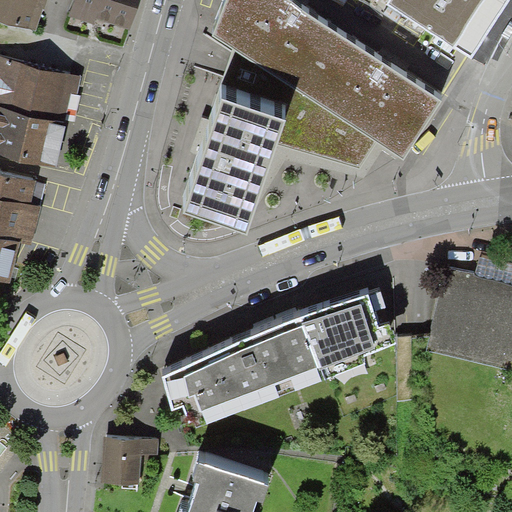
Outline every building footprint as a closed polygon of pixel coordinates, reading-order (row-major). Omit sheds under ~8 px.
[(0,0),(0,15),(33,26),(42,0),(0,0)] [(72,0),(71,6),(130,22),(137,0),(72,0)] [(400,157),(438,98),(285,0),(228,0),(214,34),(235,49),(184,210),(251,236),(276,145),(361,168),(377,143),(400,157)] [(508,0),(387,0),(386,3),(471,59),(508,0)] [(0,105),(59,119),(70,73),(0,56),(0,105)] [(0,149),(54,162),(64,120),(59,119),(0,105),(0,149)] [(0,234),(16,238),(31,178),(0,171),(0,234)] [(0,277),(7,279),(16,238),(0,234),(0,277)] [(511,283),(445,267),(424,351),(511,373),(511,283)] [(358,289),(358,281),(320,281),(321,337),(359,336),(359,333),(358,289)] [(394,288),(358,289),(359,333),(395,332),(394,288)] [(187,421),(327,368),(302,307),(159,370),(168,404),(178,400),(187,421)] [(158,436),(102,433),(100,476),(140,478),(142,451),(158,452),(158,436)] [(238,511),(254,466),(197,447),(174,511),(238,511)]
